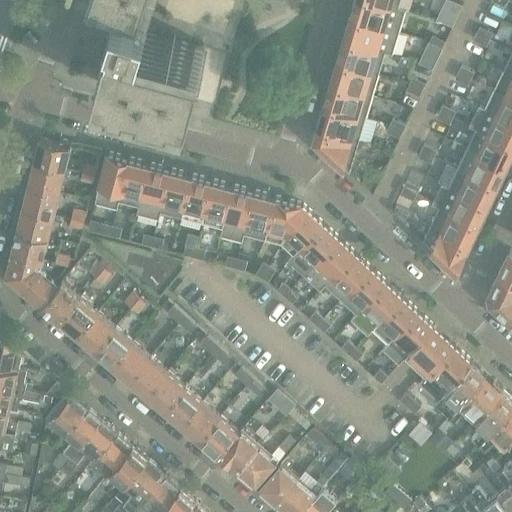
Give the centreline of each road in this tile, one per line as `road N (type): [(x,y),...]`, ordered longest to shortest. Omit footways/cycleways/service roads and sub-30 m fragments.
road 1 (residential): [(248,511),(0,298)]
road 2 (residential): [(282,164),(32,100)]
road 3 (residential): [(461,313),(316,180),(282,164)]
road 4 (residential): [(282,164),(330,0)]
